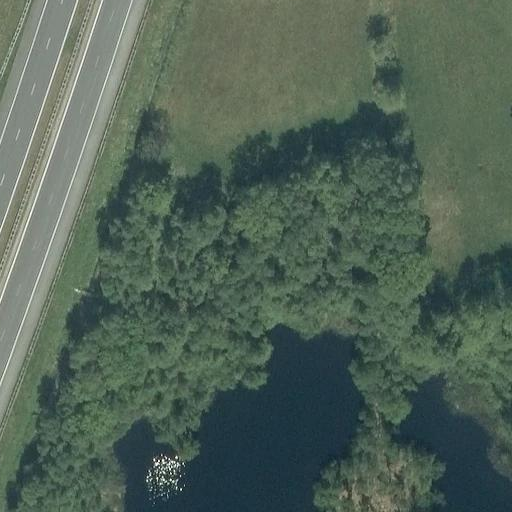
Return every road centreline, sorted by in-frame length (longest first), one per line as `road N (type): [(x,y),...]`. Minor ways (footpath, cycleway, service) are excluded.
road 1 (motorway): [(0,358),(118,0)]
road 2 (motorway): [(58,0),(0,171)]
